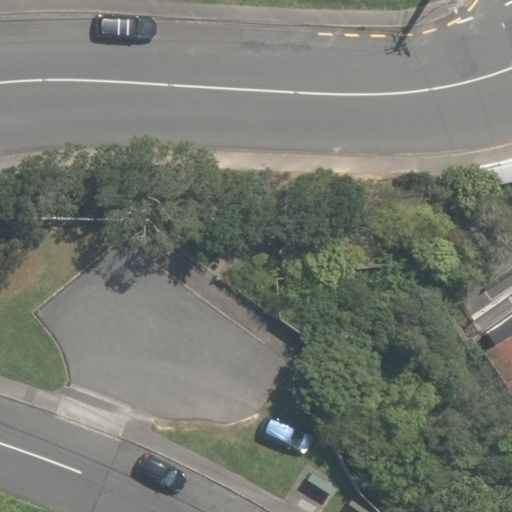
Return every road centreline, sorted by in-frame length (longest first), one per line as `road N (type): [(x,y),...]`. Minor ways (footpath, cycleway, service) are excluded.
road 1 (tertiary): [(511,66),(398,88),(111,101),(0,128)]
road 2 (residential): [(0,444),(160,511)]
